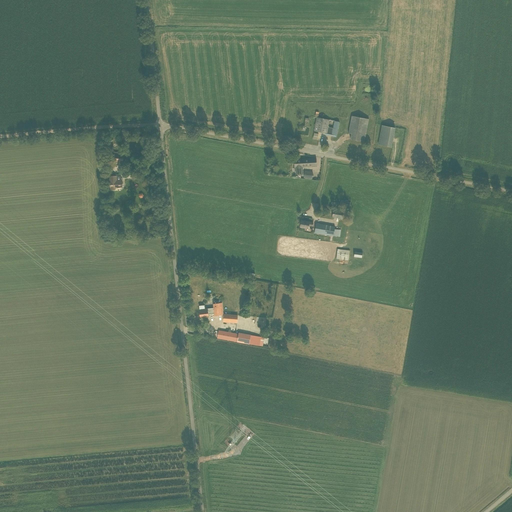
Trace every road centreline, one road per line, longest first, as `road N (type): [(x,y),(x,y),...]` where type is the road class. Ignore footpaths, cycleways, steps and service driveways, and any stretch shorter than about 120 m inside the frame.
road 1 (unclassified): [(202,511),(159,124)]
road 2 (unclassified): [(511,189),(159,124)]
road 3 (track): [(0,135),(159,124)]
road 4 (unclassified): [(159,124),(149,0)]
